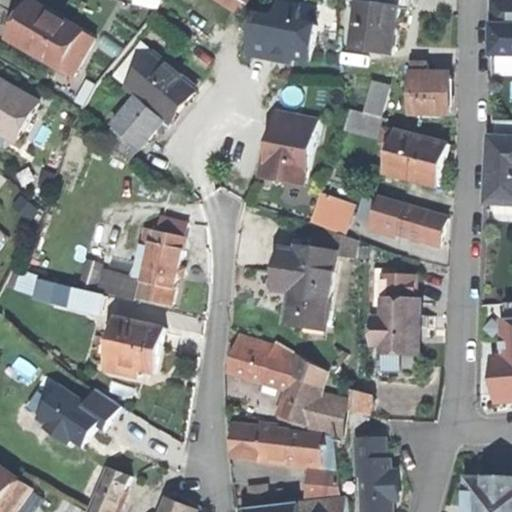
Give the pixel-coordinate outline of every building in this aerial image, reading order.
[(220,0),(241,13),(248,0),(220,0)] [(373,0),(373,5),(400,8),(413,10),(414,0),(373,0)] [(86,32),(34,2),(25,18),(16,34),(17,35),(23,38),(20,44),(64,69),(86,32)] [(351,34),(357,35),(361,3),(355,2),(351,34)] [(355,49),(394,54),(398,29),(400,8),(373,5),(361,3),(357,35),(355,49)] [(256,14),(248,55),(263,58),(282,62),(283,56),(312,61),(319,26),(300,22),(302,12),(297,7),(284,4),(277,8),(275,18),(256,14)] [(511,26),(494,26),(494,40),(494,55),(511,54),(511,26)] [(97,39),(86,32),(64,69),(76,76),(97,39)] [(14,40),(20,44),(23,38),(17,35),(14,40)] [(133,81),(146,63),(135,54),(121,73),(133,81)] [(129,87),(134,92),(161,59),(155,55),(129,87)] [(134,92),(140,96),(166,118),(170,121),(176,113),(171,109),(179,99),(184,104),(197,89),(161,59),(134,92)] [(415,64),(415,76),(429,76),(429,64),(415,64)] [(414,111),(451,112),(451,92),(452,76),(429,76),(415,76),(414,111)] [(0,128),(21,141),(42,103),(6,82),(3,89),(0,87),(0,128)] [(375,83),(367,114),(382,117),(390,87),(375,83)] [(114,127),(141,149),(166,118),(140,96),(114,127)] [(181,108),(184,104),(179,99),(171,109),(176,113),(181,108)] [(347,129),(385,139),(387,129),(390,120),(382,117),(367,114),(352,110),(347,129)] [(320,120),(277,112),(270,145),(273,146),(272,156),(268,159),(264,162),(261,178),(307,187),(320,120)] [(77,127),(99,144),(106,134),(84,118),(77,127)] [(511,120),(493,120),(493,139),(511,140),(511,120)] [(383,144),(394,147),(398,132),(387,129),(385,139),(383,144)] [(388,173),(440,187),(444,168),(450,146),(398,132),(394,147),(388,173)] [(511,140),(493,139),(491,169),(490,204),(511,204),(511,140)] [(331,230),(345,235),(355,204),(324,194),(314,224),(331,230)] [(450,221),(381,200),(374,224),(398,231),(398,234),(442,247),(446,234),(450,221)] [(164,216),(160,232),(187,238),(191,223),(164,216)] [(140,275),(147,277),(156,243),(187,250),(189,239),(187,238),(160,232),(149,229),(146,244),(147,245),(140,275)] [(331,230),(327,253),(338,254),(338,256),(356,258),(358,240),(345,235),(331,230)] [(143,297),(174,304),(180,277),(187,250),(156,243),(147,277),(143,297)] [(299,252),(284,250),(281,270),(279,289),(293,291),(289,324),(329,329),(338,256),(338,254),(327,253),(299,249),(299,252)] [(98,287),(108,262),(93,257),(83,282),(98,287)] [(105,275),(101,291),(136,300),(140,284),(105,275)] [(376,275),(375,301),(417,302),(417,276),(376,275)] [(37,293),(73,302),(76,288),(41,279),(37,293)] [(73,302),(104,310),(108,295),(76,288),(73,302)] [(417,302),(375,301),(375,318),(376,318),(376,344),(384,344),(383,353),(420,354),(420,329),(421,302),(417,302)] [(109,332),(116,334),(119,319),(112,317),(109,332)] [(168,328),(119,319),(116,334),(109,370),(142,377),(143,369),(159,373),(163,353),(168,328)] [(240,337),(238,345),(275,355),(277,348),(240,337)] [(278,341),(277,348),(275,355),(290,360),(301,362),(303,363),(305,357),(278,341)] [(230,373),(282,388),(290,360),(275,355),(238,345),(234,358),(230,373)] [(419,362),(420,354),(383,353),(383,361),(419,362)] [(511,358),(497,359),(499,381),(500,402),(511,401),(511,358)] [(301,362),(290,360),(282,388),(291,391),(301,362)] [(303,363),(301,362),(291,391),(283,416),(310,425),(320,396),(328,371),(303,363)] [(31,405),(41,414),(63,387),(53,379),(31,405)] [(109,429),(124,408),(100,391),(92,403),(67,385),(44,417),(55,424),(53,426),(75,442),(78,438),(88,446),(104,425),(109,429)] [(354,394),(352,403),(350,411),(372,417),(376,399),(354,394)] [(352,403),(320,396),(310,425),(315,430),(346,438),(348,425),(350,411),(352,403)] [(373,424),(372,417),(350,411),(348,425),(360,424),(373,424)] [(360,424),(363,445),(393,444),(389,423),(373,424),(360,424)] [(237,441),(236,456),(289,461),(292,432),(278,431),(262,429),(238,427),(237,441)] [(312,434),(292,432),(289,461),(309,463),(312,434)] [(327,436),(312,434),(309,463),(313,463),(324,464),(327,436)] [(334,437),(327,436),(324,464),(338,466),(334,437)] [(363,445),(368,485),(397,483),(401,483),(393,444),(363,445)] [(313,463),(312,470),(338,472),(338,466),(324,464),(313,463)] [(20,479),(0,464),(0,506),(19,481),(20,479)] [(110,467),(97,500),(120,509),(128,489),(133,477),(110,467)] [(341,498),(338,472),(312,470),(309,502),(341,498)] [(489,481),(472,480),(471,504),(474,508),(483,508),(483,511),(511,511),(511,478),(489,478),(489,481)] [(14,511),(31,489),(19,481),(0,506),(0,511),(14,511)] [(253,483),(253,502),(275,501),(274,483),(253,483)] [(397,483),(368,485),(369,511),(399,511),(399,501),(397,483)] [(309,502),(300,503),(300,511),(350,511),(349,497),(341,498),(309,502)] [(168,499),(162,511),(198,511),(199,511),(168,499)] [(118,511),(120,509),(97,500),(91,511),(118,511)] [(300,511),(300,503),(246,509),(245,511),(300,511)]
